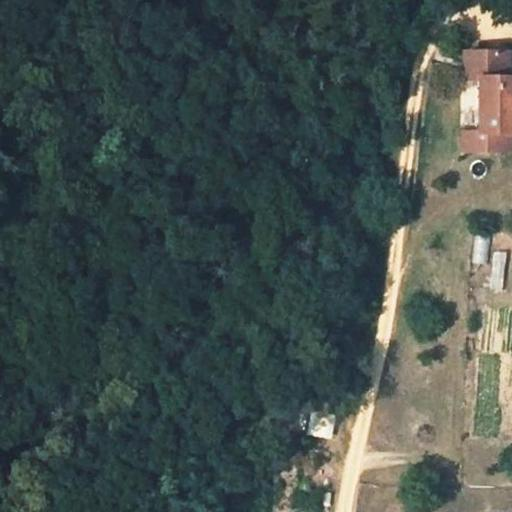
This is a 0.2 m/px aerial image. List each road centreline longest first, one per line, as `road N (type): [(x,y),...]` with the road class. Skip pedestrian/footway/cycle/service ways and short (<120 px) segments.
road 1 (track): [(347,476),(373,460),(444,451),(464,213),(446,208),(410,245),(391,289)]
road 2 (track): [(391,289),(343,511)]
